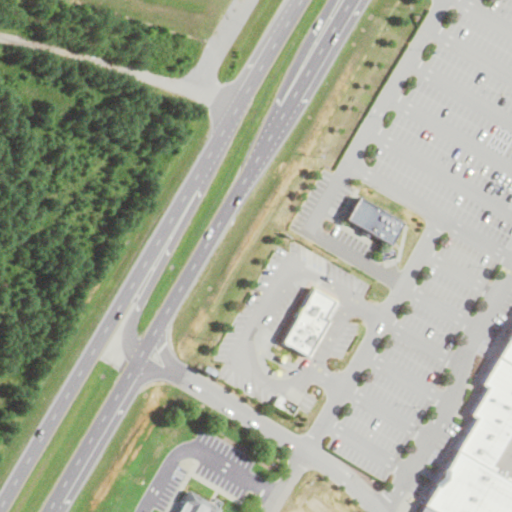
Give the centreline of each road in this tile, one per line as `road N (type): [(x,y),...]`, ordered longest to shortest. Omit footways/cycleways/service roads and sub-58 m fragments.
road 1 (trunk): [(298,0),(0,511)]
road 2 (trunk): [(51,511),(348,0)]
